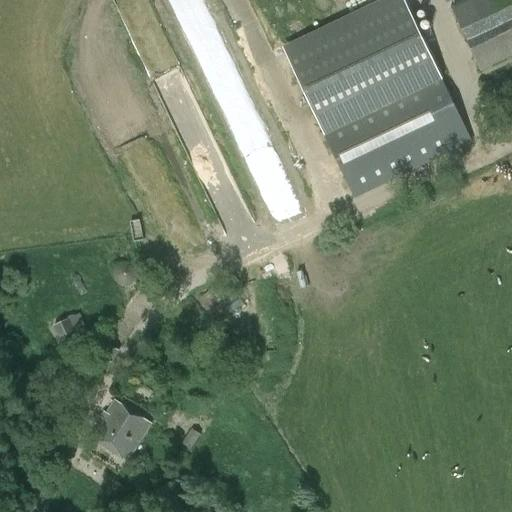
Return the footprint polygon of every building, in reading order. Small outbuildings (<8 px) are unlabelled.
[(471,143),(436,67),(404,0),(383,0),(282,48),(317,122),(354,199),(471,143)] [(511,0),(447,0),(481,72),(511,57),(511,0)] [(92,323),(85,312),(73,317),(72,315),(67,317),(68,319),(53,326),(68,358),(84,350),(83,348),(94,344),(86,325),(92,323)] [(86,365),(106,377),(120,351),(99,339),(86,365)] [(115,402),(91,439),(127,461),(150,423),(115,402)] [(191,450),(201,434),(192,429),(182,444),(191,450)]
